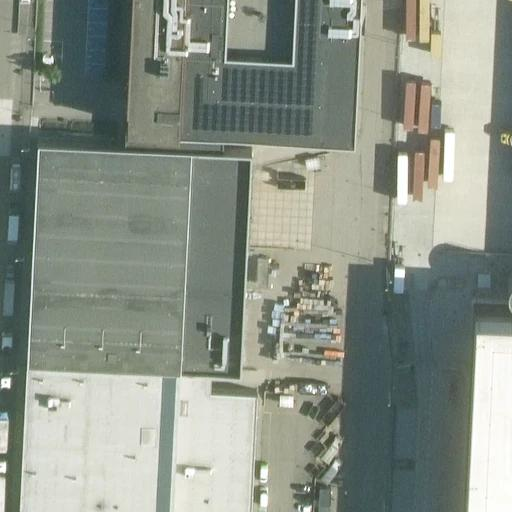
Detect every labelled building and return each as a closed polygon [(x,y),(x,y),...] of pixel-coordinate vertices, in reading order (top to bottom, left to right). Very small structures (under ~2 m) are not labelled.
[(222,147),(223,129),(353,136),(360,0),(130,0),(124,142),(222,147)] [(26,360),(19,511),(250,511),(256,392),(256,391),(210,389),(211,370),(212,369),(240,370),(251,148),(222,147),(124,142),(37,138),(26,360)] [(267,285),(268,259),(258,259),(256,284),(267,285)] [(478,275),(477,285),(489,285),(489,276),(478,275)] [(511,511),(511,301),(477,300),(466,511),(511,511)] [(330,488),(319,487),(318,503),(329,504),(330,488)]
